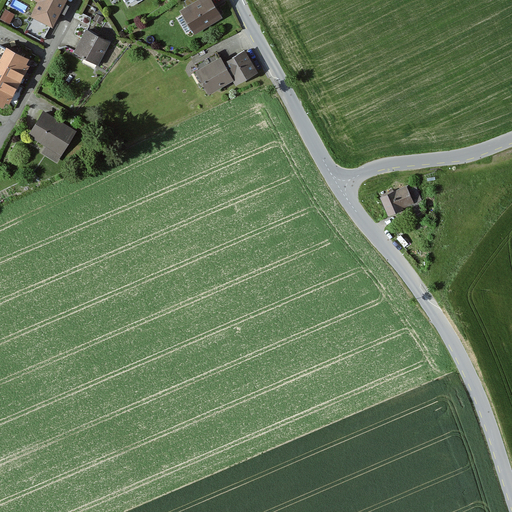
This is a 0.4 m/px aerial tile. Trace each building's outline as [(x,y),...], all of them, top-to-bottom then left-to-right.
[(36,0),(31,13),(54,25),(66,0),(36,0)] [(191,0),(181,6),(194,30),(222,14),(214,0),(191,0)] [(1,17),(18,26),(23,17),(5,8),(1,17)] [(72,47),(97,60),(109,38),(85,24),(72,47)] [(0,101),(6,104),(31,54),(0,39),(0,101)] [(224,57),(221,50),(195,64),(209,89),(233,76),(236,81),(259,69),(246,45),(224,57)] [(43,151),(57,160),(76,128),(43,107),(28,131),(48,143),(43,151)] [(408,185),(414,199),(420,197),(414,183),(408,185)] [(387,214),(414,204),(407,185),(380,195),(387,214)]
